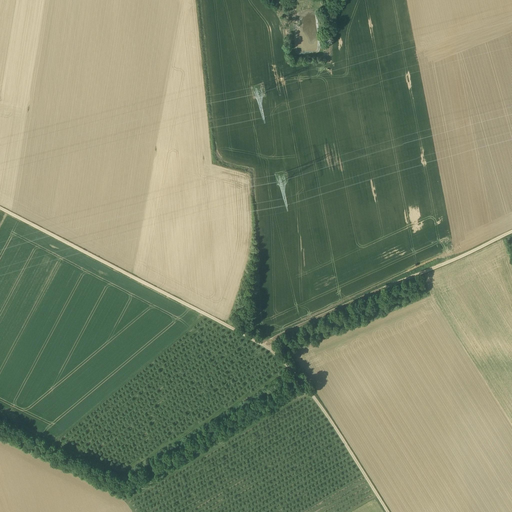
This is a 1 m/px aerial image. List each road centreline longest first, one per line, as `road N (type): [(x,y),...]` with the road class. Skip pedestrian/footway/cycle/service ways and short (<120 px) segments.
road 1 (track): [(267,344),(0,207)]
road 2 (track): [(267,344),(511,231)]
road 3 (track): [(387,511),(342,437),(267,344)]
